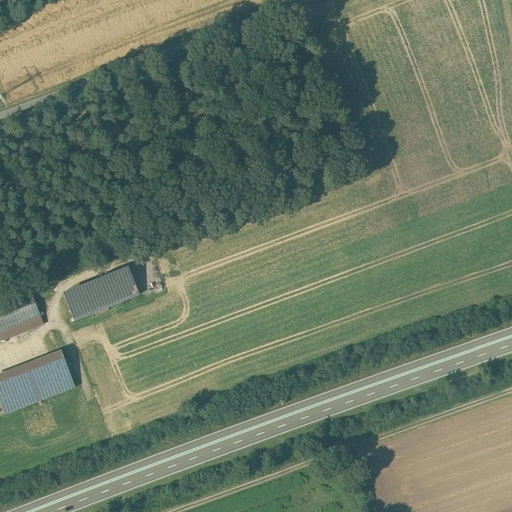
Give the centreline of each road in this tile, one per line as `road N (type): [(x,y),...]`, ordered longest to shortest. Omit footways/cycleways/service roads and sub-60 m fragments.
road 1 (trunk): [(511,331),(19,511)]
road 2 (trunk): [(52,511),(511,344)]
road 3 (track): [(172,511),(511,389)]
road 4 (unclassified): [(305,0),(0,115)]
